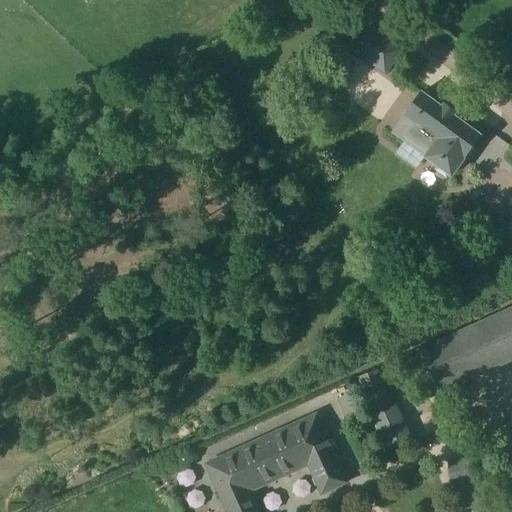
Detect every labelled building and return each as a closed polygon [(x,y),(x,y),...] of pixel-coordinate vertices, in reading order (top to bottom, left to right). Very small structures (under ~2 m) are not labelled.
[(385,70),(403,45),(372,19),(350,46),(385,70)] [(454,116),(456,112),(445,104),(443,107),(422,92),(393,132),(405,140),(408,135),(426,149),(432,153),(444,136),(457,118),(454,116)] [(423,154),(439,166),(429,180),(440,188),(450,174),(453,176),(481,135),(457,118),(444,136),(432,153),(426,149),(423,154)] [(511,312),(423,350),(441,391),(511,358),(511,312)] [(379,370),(362,377),(377,412),(395,405),(379,370)] [(414,441),(397,404),(395,405),(377,412),(370,415),(387,453),(414,441)] [(317,416),(208,465),(228,511),(258,511),(249,491),(309,464),(322,493),(347,482),(317,416)] [(494,436),(479,451),(493,464),(507,448),(494,436)] [(475,461),(449,463),(451,487),(477,485),(475,461)] [(496,475),(490,482),(499,490),(505,483),(496,475)] [(488,489),(464,491),(465,511),(489,509),(488,489)]
